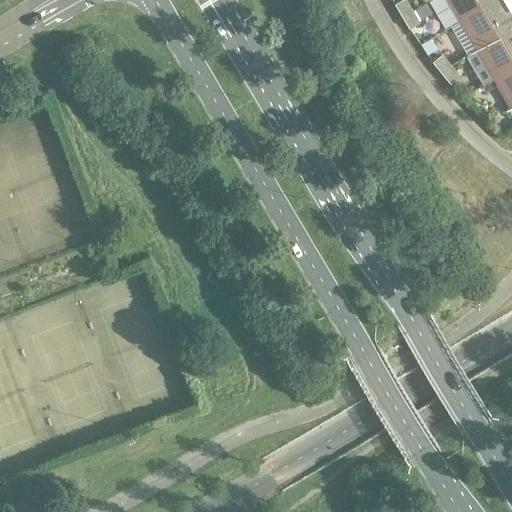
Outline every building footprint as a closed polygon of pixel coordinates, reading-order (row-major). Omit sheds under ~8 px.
[(404,0),(402,0),(395,5),(401,15),(411,10),(404,0)] [(447,0),(456,15),(478,2),(484,13),(506,0),(447,0)] [(511,6),(508,0),(506,0),(484,13),(478,2),(456,15),(476,49),(511,28),(511,6)] [(417,21),(411,10),(401,15),(408,26),(417,21)] [(511,28),(476,49),(490,73),(511,60),(511,59),(511,28)] [(441,55),(433,62),(441,72),(449,65),(441,55)] [(511,59),(511,60),(490,73),(511,108),(511,107),(511,59)] [(457,75),(449,65),(441,72),(449,82),(457,75)]
